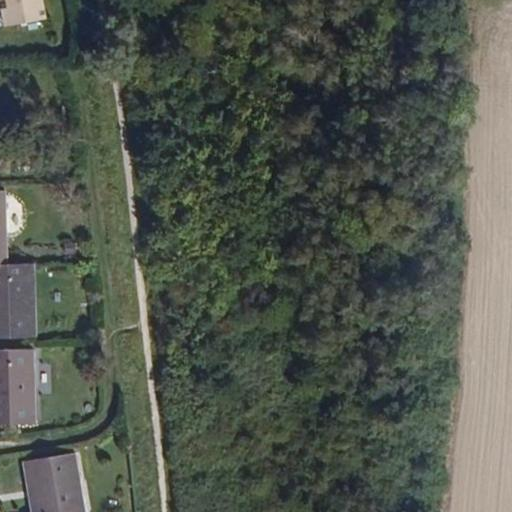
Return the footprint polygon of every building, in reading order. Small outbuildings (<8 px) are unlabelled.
[(0,0),(5,25),(44,18),(40,0),(0,0)] [(0,234),(0,337),(29,337),(29,307),(25,307),(24,263),(5,264),(1,264),(1,234),(0,234)] [(33,307),(32,264),(24,263),(25,307),(29,307),(33,307)] [(33,393),(31,349),(22,350),(24,393),(29,393),(33,393)] [(24,393),(22,350),(0,350),(0,424),(30,423),(29,393),(24,393)] [(81,511),(71,452),(23,460),(28,487),(36,486),(37,494),(30,495),(32,511),(81,511)] [(37,494),(36,486),(28,487),(30,495),(37,494)]
